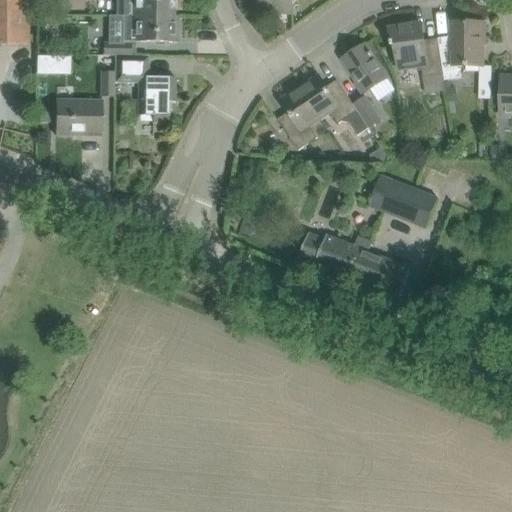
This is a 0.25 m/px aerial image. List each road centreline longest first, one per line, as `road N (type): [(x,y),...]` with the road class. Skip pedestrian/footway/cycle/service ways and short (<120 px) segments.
road 1 (tertiary): [(511,377),(174,248)]
road 2 (residential): [(262,73),(221,114),(174,248)]
road 3 (tertiary): [(174,248),(0,178)]
road 4 (residential): [(262,73),(346,10),(373,0)]
